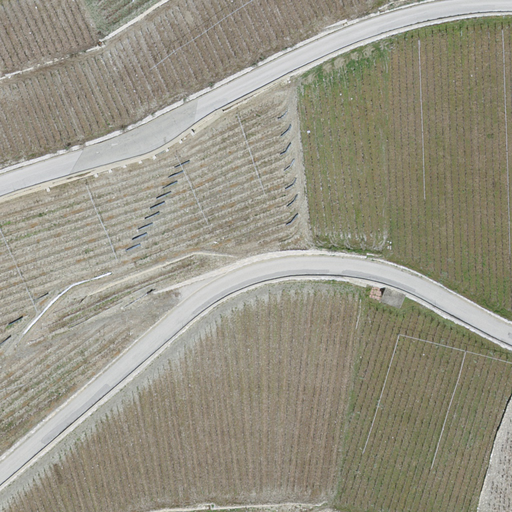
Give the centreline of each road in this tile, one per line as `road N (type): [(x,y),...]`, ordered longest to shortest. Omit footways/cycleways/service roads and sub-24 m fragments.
road 1 (unclassified): [(0,467),(214,290),(280,270),(345,270),(404,286),(511,342)]
road 2 (unclassified): [(511,5),(362,27),(122,144),(0,184)]
